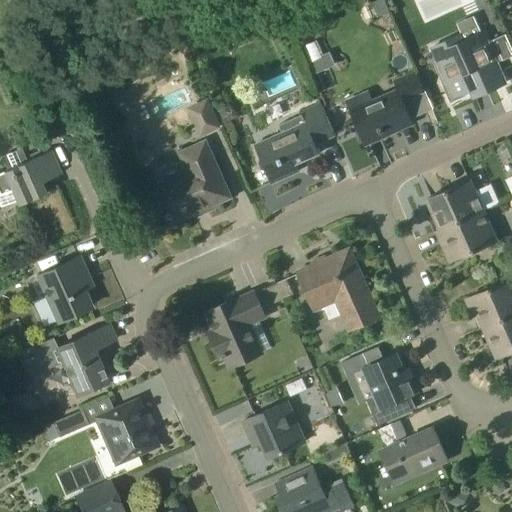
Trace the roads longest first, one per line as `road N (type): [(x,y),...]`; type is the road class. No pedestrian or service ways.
road 1 (residential): [(371,190),(458,390),(479,402),(511,395)]
road 2 (residential): [(145,297),(371,190)]
road 3 (residential): [(229,511),(144,322),(145,297)]
road 4 (residential): [(371,190),(511,127)]
road 5 (unknown): [(112,227),(45,89)]
